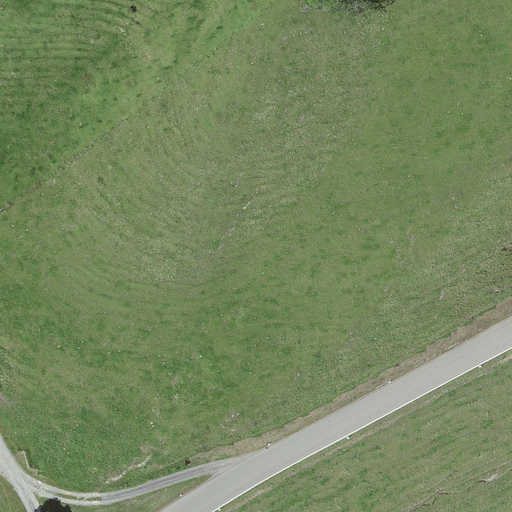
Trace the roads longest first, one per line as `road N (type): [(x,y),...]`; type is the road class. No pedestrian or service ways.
road 1 (tertiary): [(511,329),(296,442),(184,511)]
road 2 (track): [(0,455),(13,478),(95,501),(258,464)]
